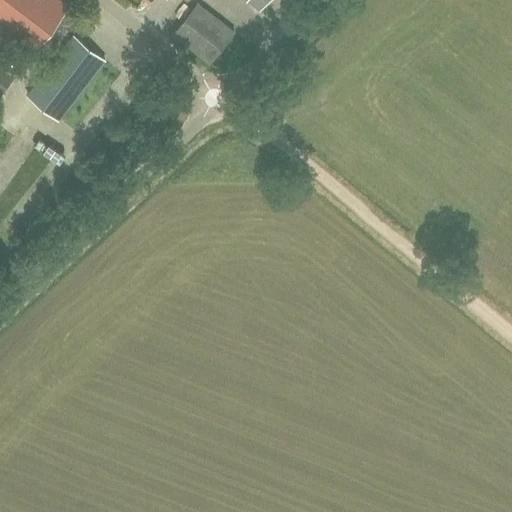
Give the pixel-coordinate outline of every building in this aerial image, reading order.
[(68,5),(62,0),(0,0),(0,17),(36,46),(68,5)] [(267,0),(250,0),(261,8),(267,0)] [(235,31),(199,2),(174,33),(210,62),(235,31)] [(75,35),(30,94),(60,118),(105,59),(75,35)] [(0,91),(13,74),(0,63),(0,91)]
